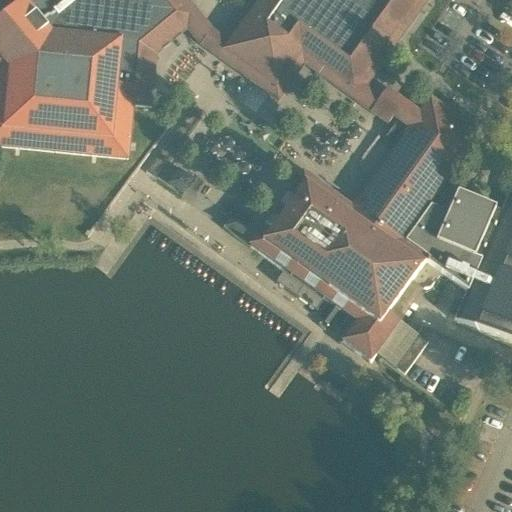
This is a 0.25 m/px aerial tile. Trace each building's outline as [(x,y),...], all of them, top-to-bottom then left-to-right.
[(127,160),(132,107),(151,109),(153,88),(153,81),(144,80),(149,31),(157,32),(184,10),(185,0),(0,0),(0,147),(4,148),(127,160)] [(302,53),(353,90),(417,0),(250,0),(243,11),(250,16),(223,52),(275,90),(302,53)] [(479,135),(430,100),(407,131),(397,145),(395,148),(367,187),(351,209),(303,174),(249,248),(356,325),(342,344),(370,365),(399,324),(388,316),(425,264),(466,293),(453,323),(511,347),(511,186),(501,212),(457,194),(448,215),(428,206),(479,135)] [(386,138),(397,145),(407,131),(396,123),(386,138)] [(358,162),(349,166),(359,187),(367,183),(358,162)] [(405,376),(427,344),(417,337),(395,369),(405,376)]
